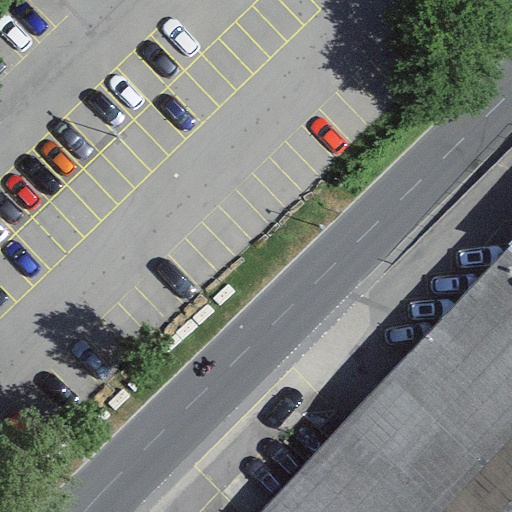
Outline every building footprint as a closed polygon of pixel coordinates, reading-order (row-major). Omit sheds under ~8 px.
[(48,0),(76,29),(107,0),(48,0)] [(217,0),(159,60),(206,106),(297,13),(283,0),(217,0)] [(0,110),(38,71),(0,33),(0,110)] [(107,115),(151,162),(196,121),(152,74),(107,115)] [(248,152),(291,187),(328,141),(285,106),(248,152)] [(41,172),(83,217),(137,167),(94,122),(41,172)] [(203,191),(165,231),(207,271),(245,231),(203,191)] [(0,219),(0,304),(58,251),(15,206),(0,219)] [(511,511),(511,251),(257,511),(511,511)]
